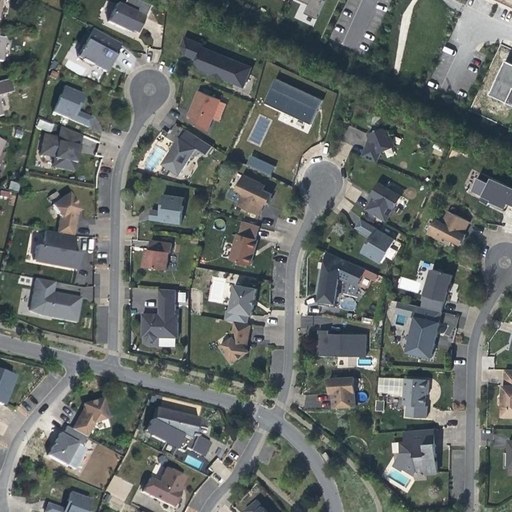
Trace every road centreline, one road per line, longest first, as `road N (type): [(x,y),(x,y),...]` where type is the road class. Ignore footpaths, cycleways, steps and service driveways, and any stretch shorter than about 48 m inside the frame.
road 1 (residential): [(152,89),(118,179),(113,370)]
road 2 (residential): [(471,511),(474,350),(505,262)]
road 3 (residential): [(274,417),(289,375),(295,260),(323,180)]
road 4 (residential): [(113,370),(274,417)]
road 5 (residential): [(0,487),(19,440),(76,360)]
